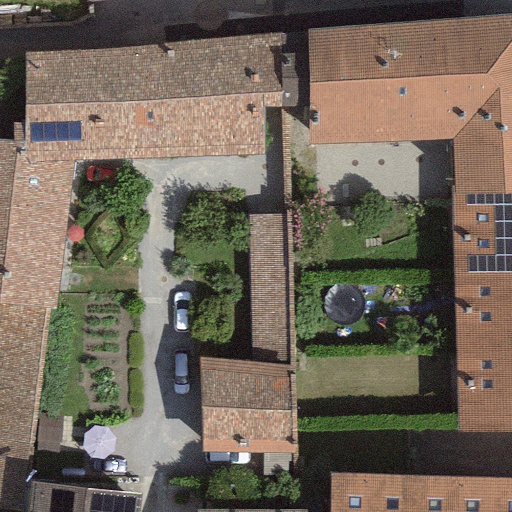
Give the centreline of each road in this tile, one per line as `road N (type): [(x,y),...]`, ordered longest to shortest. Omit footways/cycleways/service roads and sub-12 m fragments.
road 1 (tertiary): [(511,0),(158,20)]
road 2 (tertiary): [(158,20),(0,49)]
